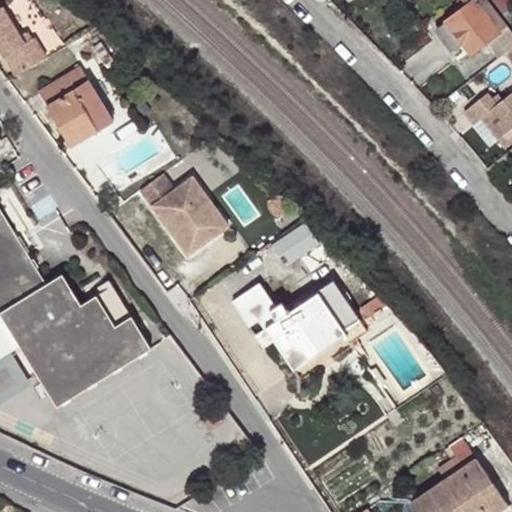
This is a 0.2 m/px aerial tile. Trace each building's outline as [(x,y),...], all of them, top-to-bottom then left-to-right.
[(488,0),(458,0),(457,1),(463,9),(447,21),(463,44),(471,54),(486,42),(496,54),(499,58),(511,48),(511,31),(508,26),(499,15),(488,0)] [(0,5),(0,47),(15,74),(54,52),(43,34),(31,41),(24,45),(21,38),(1,5),(0,5)] [(453,52),(463,44),(447,21),(436,30),(453,52)] [(28,34),(21,38),(24,45),(31,41),(28,34)] [(101,41),(93,47),(105,64),(113,59),(101,41)] [(472,73),(476,77),(499,58),(496,54),(472,73)] [(80,66),(36,91),(70,146),(112,120),(80,66)] [(511,90),(495,104),(484,91),(461,109),(472,123),(480,116),(508,151),(511,148),(511,90)] [(511,148),(508,151),(488,168),(499,181),(511,170),(511,148)] [(174,191),(163,175),(141,191),(152,205),(189,257),(208,244),(199,233),(222,216),(194,177),(174,191)] [(0,315),(57,405),(150,347),(112,285),(82,304),(62,273),(46,283),(0,208),(0,315)] [(230,227),(222,216),(199,233),(208,244),(230,227)] [(305,222),(272,243),(287,265),(318,243),(305,222)] [(233,301),(250,326),(260,319),(273,340),(290,364),(340,329),(354,349),(360,346),(356,338),(366,331),(333,280),(287,311),(281,303),(276,306),(259,283),(233,301)] [(365,316),(385,301),(379,294),(360,307),(365,316)] [(260,319),(250,326),(263,346),(273,340),(260,319)] [(418,511),(496,511),(508,504),(476,458),(411,501),(418,511)] [(0,507),(6,511),(10,503),(0,499),(0,500),(0,507)]
